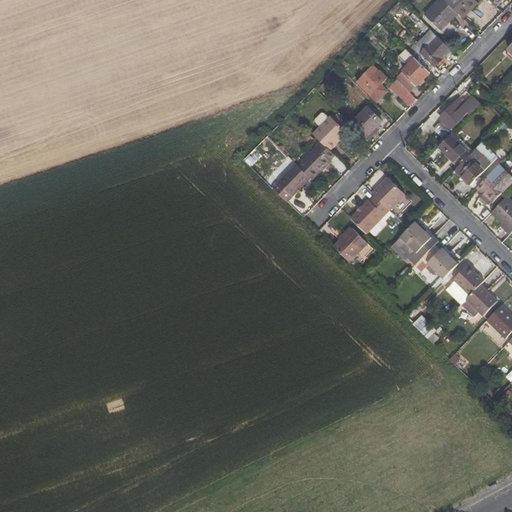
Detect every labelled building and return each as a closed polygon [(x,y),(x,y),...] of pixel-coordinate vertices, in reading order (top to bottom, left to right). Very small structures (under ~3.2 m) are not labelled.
[(458,13),(446,2),(444,0),(438,0),(424,15),(441,30),(458,13)] [(479,3),(475,0),(447,0),(446,2),(458,13),(464,18),(479,3)] [(414,49),(415,51),(412,55),(429,72),(434,66),(439,70),(448,61),(445,58),(452,51),(413,13),(409,17),(427,35),(414,49)] [(398,56),(408,66),(395,79),(398,83),(409,94),(418,84),(419,85),(430,73),(429,72),(412,55),(406,49),(398,56)] [(380,72),(374,66),(360,80),(366,86),(363,89),(370,96),(387,78),(381,71),(380,72)] [(392,89),(403,100),(409,94),(398,83),(392,89)] [(451,130),(460,120),(462,123),(481,104),(473,96),(466,104),(460,98),(452,106),(453,107),(441,120),(451,130)] [(383,121),(368,107),(350,124),(365,139),(376,129),(383,121)] [(348,133),(331,117),(313,134),(321,142),(330,151),(348,133)] [(448,132),(439,124),(433,129),(443,138),(448,132)] [(378,131),(376,129),(365,139),(368,142),(378,131)] [(460,138),(454,131),(436,151),(442,157),(443,156),(456,169),(471,154),(458,141),(460,138)] [(315,147),(315,148),(298,166),(310,179),(313,181),(330,163),(330,162),(335,156),(330,151),(321,142),(315,147)] [(471,154),(456,169),(455,170),(470,184),(497,157),(482,142),(471,154)] [(298,166),(295,164),(272,188),(287,203),(310,179),(298,166)] [(507,188),(491,173),(477,189),(492,204),(507,188)] [(379,186),(372,193),(375,196),(388,209),(390,211),(405,195),(388,179),(380,187),(379,186)] [(370,202),(368,201),(351,218),(365,233),(388,209),(375,196),(370,202)] [(511,232),(511,199),(508,196),(491,213),(511,233),(511,232)] [(433,235),(432,237),(416,222),(409,229),(392,246),(402,256),(406,256),(409,258),(408,259),(415,265),(439,241),(433,235)] [(368,244),(352,228),(333,247),(349,263),(368,244)] [(428,263),(444,279),(459,264),(443,248),(428,263)] [(469,296),(481,284),(484,281),(468,266),(453,280),(469,296)] [(483,316),(498,301),(481,284),(469,296),(461,305),(473,317),(478,312),(483,316)] [(506,339),(511,333),(511,315),(502,305),(487,321),(506,339)]
